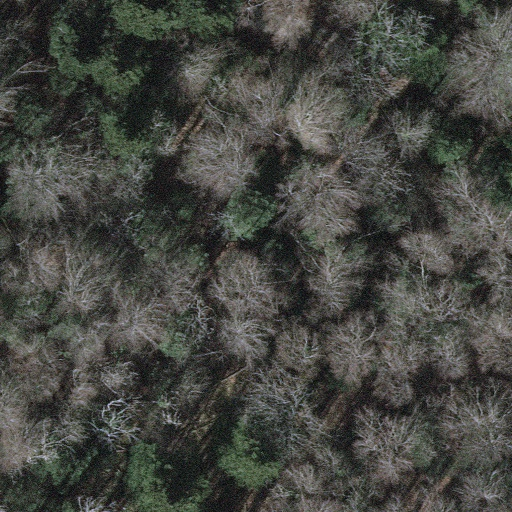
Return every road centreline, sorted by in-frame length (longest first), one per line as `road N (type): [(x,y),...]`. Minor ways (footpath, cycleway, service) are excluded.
road 1 (track): [(511,356),(107,511)]
road 2 (track): [(183,0),(511,85)]
